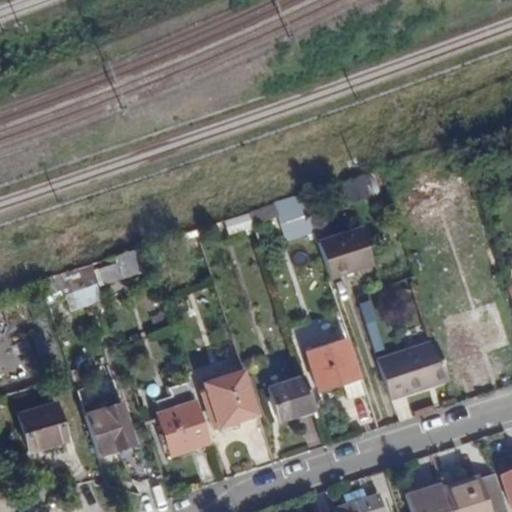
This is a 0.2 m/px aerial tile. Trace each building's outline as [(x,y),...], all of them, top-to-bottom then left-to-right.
[(414,190),(404,193),(410,213),(462,197),(452,167),(411,179),(414,190)] [(313,229),(301,193),(248,211),(253,225),(278,217),(285,238),(313,229)] [(246,213),(224,221),(229,233),(251,226),(246,213)] [(359,228),(317,241),(329,278),(371,264),(359,228)] [(134,293),(156,286),(142,246),(115,255),(117,262),(98,269),(103,284),(128,276),(134,293)] [(92,263),(38,281),(45,303),(65,296),(96,286),(99,285),(92,263)] [(96,286),(65,296),(69,309),(100,299),(96,286)] [(382,298),(368,303),(372,314),(385,309),(382,298)] [(494,312),(490,301),(474,306),(478,317),(494,312)] [(503,341),(494,312),(478,317),(451,325),(461,355),(503,341)] [(345,337),(303,350),(316,391),(340,383),(345,399),(363,393),(345,337)] [(448,381),(435,340),(376,359),(390,399),(448,381)] [(258,413),(246,379),(243,370),(202,384),(205,393),(217,427),(258,413)] [(278,421),(314,409),(303,376),(267,388),(278,421)] [(111,378),(74,390),(96,456),(133,444),(111,378)] [(169,455),(209,442),(188,380),(165,387),(168,395),(151,401),(169,455)] [(0,415),(36,404),(30,387),(0,396),(0,415)] [(55,403),(17,415),(28,453),(67,441),(55,403)] [(511,470),(500,475),(510,508),(511,507),(511,470)] [(508,511),(495,472),(443,490),(450,511),(508,511)] [(450,511),(443,490),(441,483),(405,495),(410,511),(450,511)] [(383,511),(378,494),(333,508),(334,511),(383,511)]
